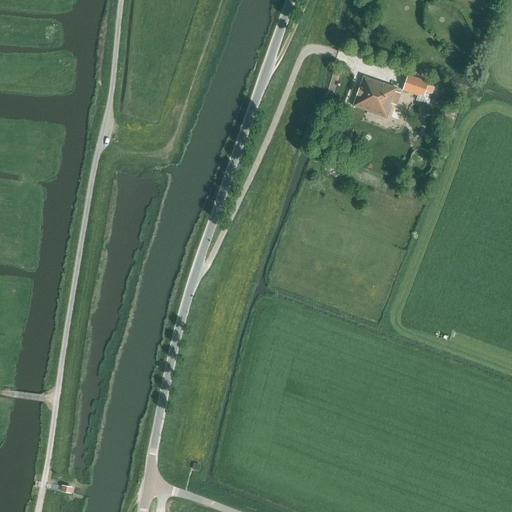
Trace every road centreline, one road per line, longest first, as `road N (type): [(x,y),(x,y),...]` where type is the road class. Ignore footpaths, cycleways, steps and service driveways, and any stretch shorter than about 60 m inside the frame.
road 1 (unclassified): [(148,482),(182,320),(293,0)]
road 2 (track): [(38,511),(106,114)]
